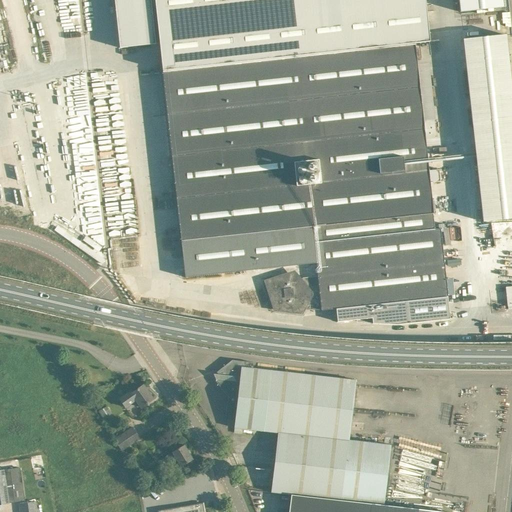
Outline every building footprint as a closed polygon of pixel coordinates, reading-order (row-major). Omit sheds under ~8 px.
[(195,276),(316,263),(317,276),(301,277),(294,269),(263,280),(273,310),(303,313),(305,309),(314,293),(319,292),(321,310),(321,311),(448,296),(440,224),(435,224),(425,137),(436,136),(434,120),(434,119),(423,121),(417,64),(415,44),(430,42),(428,25),(425,0),(114,0),(120,48),(160,44),(161,58),(163,72),(185,277),(195,276)] [(502,0),(458,0),(460,11),(503,7),(502,0)] [(464,53),(482,221),(511,217),(511,93),(507,48),(464,53)] [(234,428),(258,430),(278,433),(276,453),(271,492),(291,495),(384,505),(390,444),(349,439),(356,380),(253,368),(254,364),(252,362),(232,360),(217,372),(219,374),(219,375),(218,379),(216,381),(228,396),(228,397),(228,401),(227,401),(226,416),(236,417),(234,428)] [(153,399),(143,385),(132,393),(131,391),(120,399),(126,407),(136,400),(142,407),(153,399)] [(112,413),(107,406),(99,411),(104,419),(112,413)] [(118,444),(137,432),(133,427),(115,439),(118,444)] [(137,432),(118,444),(122,450),(140,438),(137,432)] [(193,459),(184,445),(172,452),(172,453),(166,457),(170,462),(176,458),(181,467),(193,459)] [(3,470),(0,470),(0,504),(8,503),(8,500),(12,500),(11,491),(13,491),(10,469),(3,470)] [(291,495),(288,511),(444,511),(384,505),(291,495)] [(35,511),(34,502),(18,505),(19,511),(35,511)] [(204,511),(203,503),(158,511),(204,511)]
